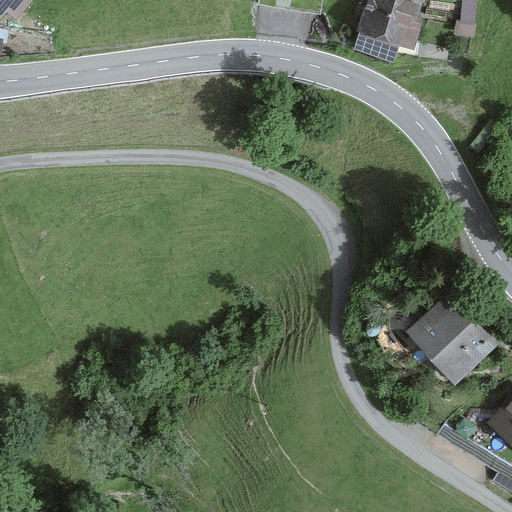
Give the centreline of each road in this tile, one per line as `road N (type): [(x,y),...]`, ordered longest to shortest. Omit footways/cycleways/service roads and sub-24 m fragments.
road 1 (residential): [(506,511),(409,449),(359,401),(339,356),(338,239),(310,201),(258,172),(198,159),(0,165)]
road 2 (tertiary): [(0,81),(244,53),(340,73),(415,122),(511,273)]
